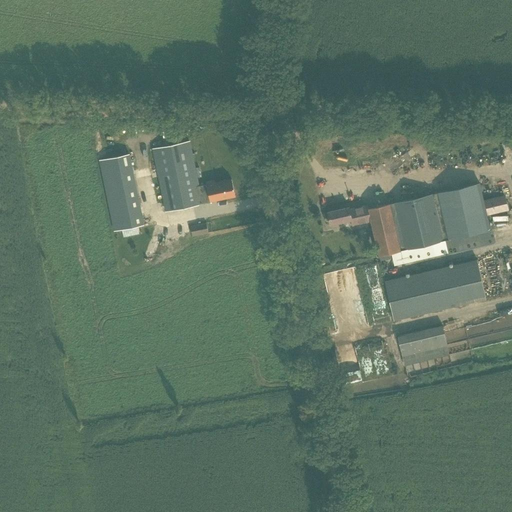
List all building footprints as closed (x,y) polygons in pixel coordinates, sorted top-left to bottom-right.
[(153,149),(166,212),(235,197),(232,179),(215,183),(214,180),(206,182),(207,185),(199,186),(189,142),(153,149)] [(100,160),(115,231),(144,224),(129,154),(100,160)] [(349,207),(327,212),(330,224),(340,222),(352,219),(354,226),(372,221),(380,255),(394,251),(491,229),(488,214),(508,209),(505,194),(484,199),(480,182),(398,202),(369,209),(368,204),(349,209),(349,207)] [(190,226),(192,236),(208,232),(206,223),(190,226)] [(385,280),(394,320),(486,299),(477,259),(385,280)] [(511,314),(456,327),(458,338),(467,336),(473,361),(488,358),(511,352),(511,314)] [(398,336),(405,365),(449,354),(441,325),(398,336)]
